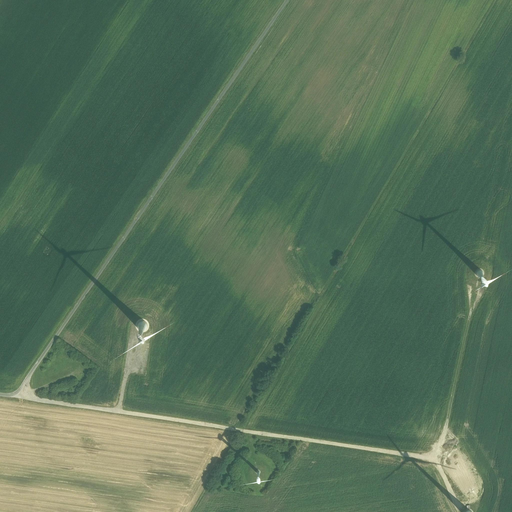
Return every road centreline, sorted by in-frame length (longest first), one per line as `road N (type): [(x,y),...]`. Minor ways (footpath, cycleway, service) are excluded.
road 1 (unclassified): [(285,0),(14,394)]
road 2 (track): [(436,456),(474,278)]
